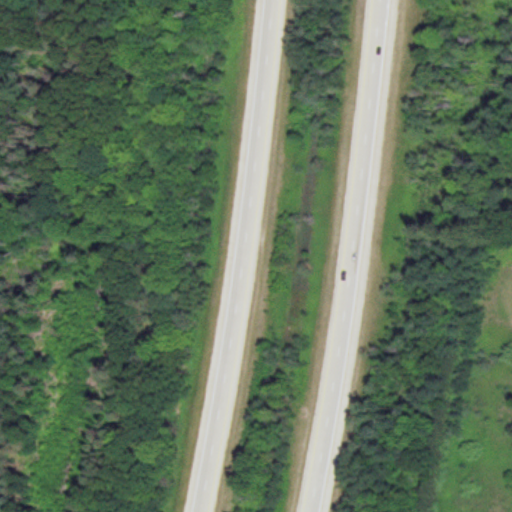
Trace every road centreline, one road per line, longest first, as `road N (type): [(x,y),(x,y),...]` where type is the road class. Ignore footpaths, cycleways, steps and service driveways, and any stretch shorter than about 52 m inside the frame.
road 1 (motorway): [(259,0),(243,152),(182,511)]
road 2 (motorway): [(299,511),(331,333),(373,0)]
